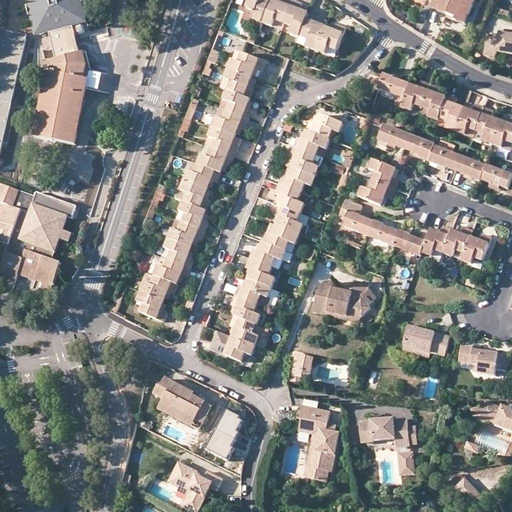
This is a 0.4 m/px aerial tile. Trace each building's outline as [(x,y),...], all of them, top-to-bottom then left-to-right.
[(30,0),(31,4),(27,5),(30,15),(34,14),(38,31),(49,28),(50,33),(57,60),(59,68),(54,67),(53,73),(48,72),(35,138),(75,145),(88,80),(85,79),(87,65),(84,53),(81,54),(74,27),(73,22),(82,20),(78,4),(83,2),(82,0),(30,0)] [(253,20),(264,23),(273,0),(272,0),(251,0),(247,10),(256,13),(253,20)] [(283,0),(282,4),(273,0),(264,23),(282,31),(285,25),(294,1),(291,0),(283,0)] [(435,0),(434,2),(432,8),(459,19),(457,22),(466,25),(475,0),(435,0)] [(303,4),(294,1),(285,25),(294,28),(291,34),(301,38),(310,14),(300,11),(303,4)] [(88,24),(83,2),(78,4),(82,20),(73,22),(74,27),(88,24)] [(511,13),(496,8),(493,15),(509,21),(511,13)] [(35,37),(50,33),(49,28),(38,31),(34,14),(30,15),(35,37)] [(319,18),(310,14),(301,38),(309,41),(307,47),(317,51),(326,28),(316,24),(319,18)] [(21,31),(23,20),(10,16),(7,27),(21,31)] [(335,32),(326,28),(317,51),(335,58),(347,29),(338,25),(335,32)] [(0,155),(27,37),(6,33),(0,57),(0,155)] [(502,37),(490,35),(485,55),(497,58),(498,52),(511,55),(511,34),(503,33),(502,37)] [(233,60),(229,69),(253,78),(256,70),(262,72),(266,63),(243,54),(239,62),(233,60)] [(222,88),(227,90),(251,100),(255,91),(249,89),(253,78),(229,69),(222,88)] [(406,99),(410,86),(394,80),(395,79),(385,75),(379,90),(406,99)] [(378,89),(381,79),(372,76),(369,85),(378,89)] [(414,105),(423,108),(432,85),(422,81),(420,89),(410,86),(406,99),(402,109),(412,112),(414,105)] [(439,122),(449,96),(439,92),(441,88),(432,85),(423,108),(432,111),(429,118),(439,122)] [(248,109),(251,100),(227,90),(220,109),(250,121),(254,111),(248,109)] [(456,132),(463,113),(454,110),(455,106),(458,99),(449,96),(439,122),(438,126),(456,132)] [(477,132),(485,109),(476,106),(474,112),(473,116),(463,113),(456,132),(466,136),(469,129),(477,132)] [(250,121),(220,109),(213,127),(237,137),(240,128),(247,130),(250,121)] [(484,142),(493,145),(501,121),(492,118),(494,112),(485,109),(477,132),(486,135),(484,142)] [(312,122),(308,131),(332,141),(338,143),(345,125),(321,115),(318,124),(312,122)] [(364,130),(368,120),(363,118),(358,128),(364,130)] [(501,121),(493,145),(511,152),(511,149),(511,119),(510,125),(501,121)] [(390,144),(406,150),(411,136),(386,126),(379,141),(389,145),(390,144)] [(237,137),(213,127),(209,137),(216,140),(213,149),(236,158),(240,149),(233,146),(237,137)] [(298,138),(295,148),(318,157),(321,148),(328,150),(332,141),(308,131),(304,140),(298,138)] [(411,136),(406,150),(421,156),(420,157),(431,162),(437,148),(437,146),(411,136)] [(213,149),(206,147),(199,165),(223,174),(226,165),(233,167),(236,158),(213,149)] [(297,159),(293,168),(318,178),(325,160),(318,157),(295,148),(291,157),(297,159)] [(437,148),(431,162),(431,163),(441,167),(441,166),(457,172),(462,158),(437,148)] [(14,172),(23,173),(25,153),(16,152),(14,172)] [(287,166),(293,168),(297,159),(291,157),(287,166)] [(488,168),(462,158),(457,172),(472,178),(472,179),(482,183),(483,181),(488,168)] [(373,181),(397,190),(400,181),(393,178),(390,177),(393,167),(373,160),(370,170),(377,173),(373,181)] [(186,181),(210,190),(213,182),(219,184),(223,174),(199,165),(196,173),(190,171),(186,181)] [(488,168),(483,181),(491,185),(492,183),(501,187),(509,189),(511,180),(511,175),(489,166),(488,168)] [(284,176),(280,184),(304,193),(307,185),(313,188),(318,178),(293,168),(289,178),(284,176)] [(393,200),(397,190),(373,181),(367,179),(360,197),(379,205),(383,196),(386,197),(393,200)] [(206,200),(210,190),(186,181),(179,200),(185,202),(208,211),(212,202),(206,200)] [(0,242),(10,246),(0,272),(0,273),(17,280),(19,275),(21,271),(46,280),(44,285),(41,292),(51,296),(63,264),(54,261),(62,240),(67,242),(70,233),(65,232),(70,219),(75,220),(78,210),(73,208),(73,205),(39,193),(37,197),(0,183),(0,242)] [(499,192),(501,187),(492,183),(491,185),(490,188),(499,192)] [(282,197),(279,205),(303,215),(307,206),(300,203),(304,193),(280,184),(276,194),(282,197)] [(208,211),(185,202),(181,213),(187,215),(183,223),(207,232),(211,223),(205,220),(208,211)] [(371,237),(376,224),(366,220),(367,218),(360,216),(363,208),(347,202),(340,218),(347,221),(345,227),(371,237)] [(281,218),(277,225),(302,235),(305,227),(299,224),(303,215),(279,205),(275,216),(281,218)] [(183,223),(177,221),(170,239),(194,248),(197,239),(204,242),(207,232),(183,223)] [(397,248),(402,234),(385,227),(385,226),(377,222),(376,224),(371,237),(397,248)] [(267,233),(264,243),(279,249),(282,240),(298,246),(302,235),(277,225),(273,236),(267,233)] [(445,254),(453,235),(454,231),(444,227),(441,234),(440,237),(431,234),(428,243),(424,254),(433,257),(436,251),(445,254)] [(453,235),(445,254),(454,258),(457,251),(466,255),(471,242),(472,238),(475,232),(465,228),(462,235),(461,238),(453,235)] [(424,254),(428,243),(411,237),(412,236),(403,232),(402,234),(397,248),(422,258),(424,254)] [(471,242),(466,255),(463,261),(473,265),(475,258),(484,262),(493,239),(483,235),(481,242),(479,245),(471,242)] [(194,248),(170,239),(166,249),(172,252),(169,260),(192,269),(196,260),(190,258),(194,248)] [(255,249),(251,258),(275,268),(278,259),(284,262),(288,252),(279,249),(264,243),(260,251),(255,249)] [(169,260),(163,258),(156,277),(179,286),(183,277),(188,279),(192,269),(169,260)] [(253,270),(249,279),(274,289),(277,279),(271,277),(275,268),(251,258),(247,268),(253,270)] [(19,275),(44,285),(46,280),(21,271),(19,275)] [(0,278),(16,284),(17,280),(0,273),(0,278)] [(156,277),(149,274),(142,292),(166,302),(169,293),(176,295),(179,286),(156,277)] [(240,286),(236,296),(260,305),(263,297),(269,299),(274,289),(249,279),(246,289),(240,286)] [(337,321),(337,318),(338,314),(353,317),(358,311),(364,316),(373,307),(370,304),(377,297),(370,290),(371,283),(356,281),(354,292),(334,288),(332,281),(320,285),(314,311),(329,314),(332,319),(337,321)] [(122,285),(111,312),(116,315),(127,287),(122,285)] [(166,302),(142,292),(138,303),(145,305),(141,314),(165,323),(169,313),(163,310),(166,302)] [(238,308),(235,317),(259,326),(263,317),(256,314),(260,305),(236,296),(232,306),(238,308)] [(358,323),(364,316),(358,311),(353,317),(338,314),(337,318),(358,323)] [(236,329),(233,338),(257,347),(261,338),(255,336),(259,326),(235,317),(231,327),(236,329)] [(406,345),(432,352),(446,355),(451,336),(411,326),(406,345)] [(229,347),(233,338),(218,332),(212,349),(221,352),(224,345),(229,347)] [(253,357),(257,347),(233,338),(229,347),(224,345),(221,352),(220,354),(244,364),(247,355),(253,357)] [(430,356),(432,352),(406,345),(405,351),(414,354),(414,352),(430,356)] [(475,350),(464,348),(462,362),(472,364),(480,374),(497,376),(498,368),(508,370),(510,356),(475,351),(475,350)] [(314,361),(298,357),(293,377),(309,381),(314,361)] [(200,419),(208,404),(195,397),(196,394),(167,380),(162,388),(160,386),(156,394),(166,399),(160,409),(172,415),(176,407),(200,419)] [(511,409),(504,406),(503,408),(490,403),(472,410),(477,421),(488,417),(490,421),(496,423),(495,425),(511,431),(511,409)] [(213,407),(208,404),(200,419),(195,427),(201,430),(213,407)] [(300,419),(299,424),(320,428),(310,478),(325,482),(327,472),(333,473),(341,435),(334,434),(325,431),(327,423),(329,411),(299,405),(296,418),(300,419)] [(195,427),(200,419),(176,407),(172,415),(195,427)] [(478,425),(490,421),(488,417),(477,421),(478,425)] [(383,423),(362,424),(363,448),(375,447),(374,441),(385,440),(385,439),(397,438),(397,446),(397,447),(411,446),(411,444),(411,441),(418,440),(417,428),(409,428),(409,421),(395,422),(395,420),(382,421),(383,423)] [(336,425),(327,423),(325,431),(334,434),(336,425)] [(304,477),(310,478),(320,428),(299,424),(297,430),(313,434),(304,477)] [(374,441),(375,447),(397,446),(397,438),(385,439),(385,440),(374,441)] [(415,453),(399,454),(400,477),(416,476),(415,453)] [(192,491),(189,497),(184,507),(193,511),(199,511),(211,489),(218,492),(224,480),(208,472),(205,477),(204,480),(197,477),(198,474),(199,473),(179,463),(171,480),(192,491)] [(178,491),(189,497),(192,491),(171,480),(169,483),(180,488),(178,491)] [(464,480),(457,488),(481,511),(489,504),(464,480)]
